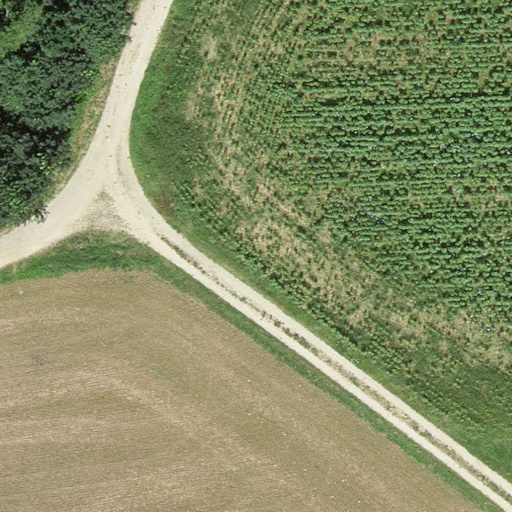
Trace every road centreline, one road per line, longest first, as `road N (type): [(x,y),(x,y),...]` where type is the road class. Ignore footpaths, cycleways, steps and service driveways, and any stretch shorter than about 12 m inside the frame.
road 1 (track): [(511,508),(84,184)]
road 2 (track): [(151,0),(84,184),(38,234),(0,258)]
